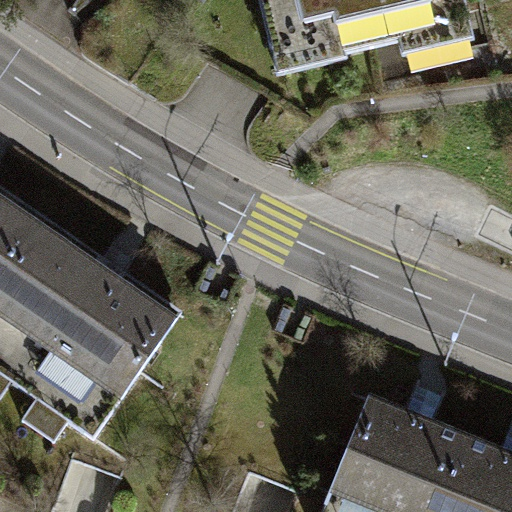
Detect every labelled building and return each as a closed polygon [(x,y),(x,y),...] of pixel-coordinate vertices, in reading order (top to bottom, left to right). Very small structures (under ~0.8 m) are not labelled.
[(257,0),(274,72),(441,34),(437,17),(466,11),(463,0),(257,0)] [(0,295),(48,226),(0,193),(0,295)] [(0,295),(0,375),(88,436),(174,312),(48,226),(0,295)] [(405,415),(366,399),(320,511),(432,511),(464,435),(428,421),(434,407),(412,398),(405,415)] [(499,449),(464,435),(432,511),(511,511),(511,439),(504,437),(499,449)]
